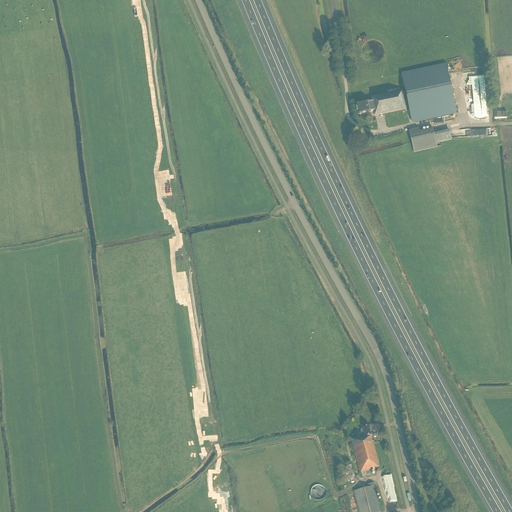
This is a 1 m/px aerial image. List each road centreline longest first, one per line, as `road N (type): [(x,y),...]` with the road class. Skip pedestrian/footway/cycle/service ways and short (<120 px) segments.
road 1 (motorway): [(244,0),(338,216),(495,511)]
road 2 (motorway): [(511,509),(387,281),(259,0)]
road 3 (tertiary): [(417,511),(388,377),(198,0)]
